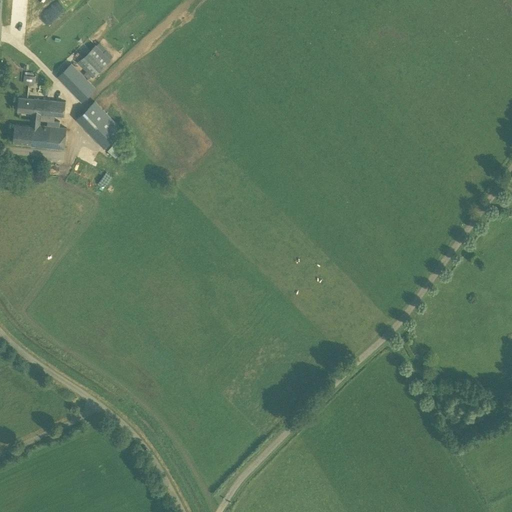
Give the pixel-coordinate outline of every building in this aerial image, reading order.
[(92,77),(110,60),(95,44),(77,62),(92,77)] [(81,101),(95,88),(71,63),(57,77),(81,101)] [(34,85),(35,76),(24,74),(23,84),(34,85)] [(64,116),(65,102),(19,97),(18,111),(32,113),(30,126),(16,124),(14,141),(32,143),(31,145),(64,148),(66,127),(59,126),(60,121),(48,120),(47,125),(40,124),(41,114),(64,116)] [(103,148),(123,129),(95,100),(75,118),(103,148)] [(114,142),(107,149),(115,157),(122,149),(114,142)]
